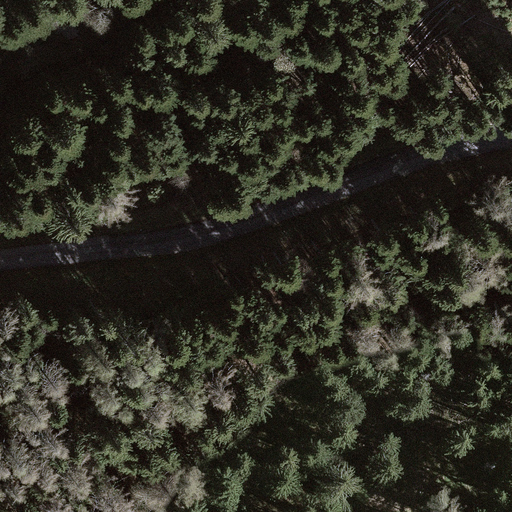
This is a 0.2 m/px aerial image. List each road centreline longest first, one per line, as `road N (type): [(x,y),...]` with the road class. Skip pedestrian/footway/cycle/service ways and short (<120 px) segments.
road 1 (tertiary): [(0,261),(194,237),(414,156),(511,136)]
road 2 (track): [(0,74),(153,0)]
